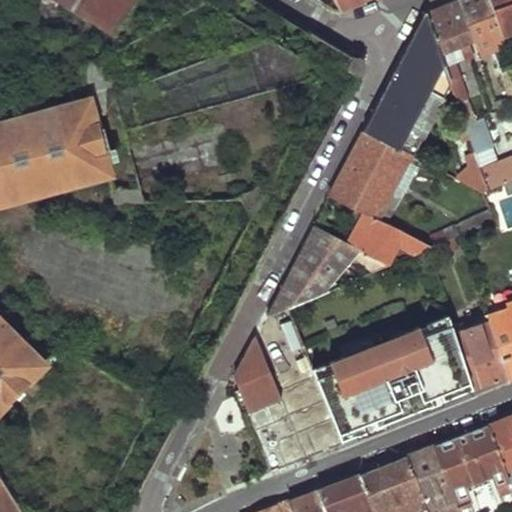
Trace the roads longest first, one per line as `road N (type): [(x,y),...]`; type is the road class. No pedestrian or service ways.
road 1 (residential): [(381,52),(152,511)]
road 2 (residential): [(511,396),(217,511)]
